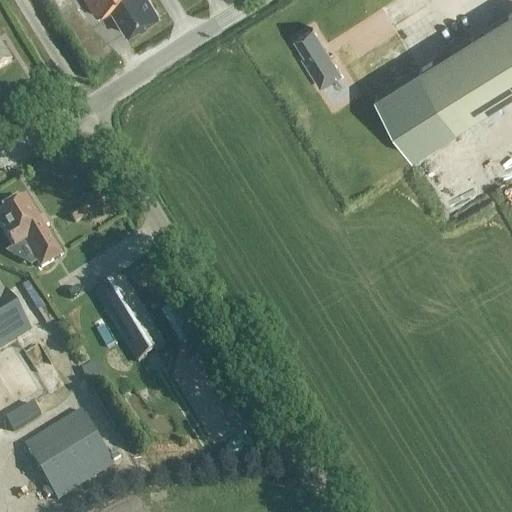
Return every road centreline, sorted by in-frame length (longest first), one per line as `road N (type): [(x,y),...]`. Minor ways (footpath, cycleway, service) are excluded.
road 1 (unclassified): [(335,511),(85,107)]
road 2 (tertiary): [(85,107),(260,0)]
